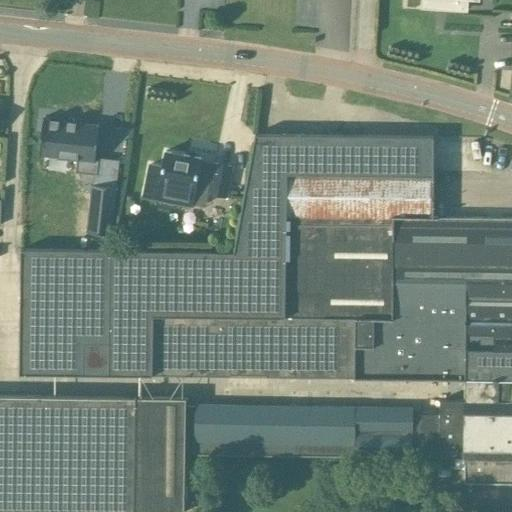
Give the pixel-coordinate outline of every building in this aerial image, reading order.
[(420,0),(420,8),(436,9),(437,7),(465,8),(465,0),(420,0)] [(44,120),(40,155),(77,160),(76,172),(94,174),(96,174),(98,158),(94,158),(97,126),(44,120)] [(452,457),(452,460),(511,461),(511,401),(508,401),(509,380),(511,379),(511,216),(433,216),(434,136),(255,134),(234,251),(21,249),(19,374),(466,379),(466,401),(441,400),(440,415),(413,414),(413,407),(195,403),(194,453),(452,457)] [(192,205),(192,204),(201,206),(207,201),(209,192),(226,196),(232,166),(214,163),(214,165),(200,162),(201,157),(166,150),(162,167),(150,164),(144,196),(192,205)] [(114,188),(91,185),(85,233),(109,236),(114,188)] [(183,511),(185,397),(0,394),(0,511),(134,511),(134,510),(173,511),(183,511)] [(511,484),(511,461),(452,460),(452,483),(511,484)]
